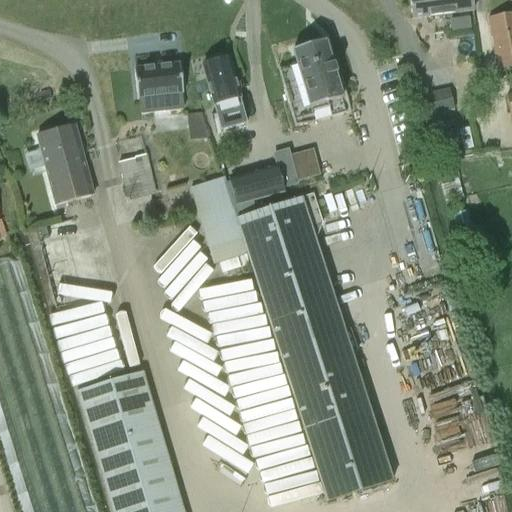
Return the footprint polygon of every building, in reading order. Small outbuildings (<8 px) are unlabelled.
[(409,0),(412,19),(473,13),(471,0),(409,0)] [(497,73),(511,70),(511,13),(487,18),(497,73)] [(472,31),(449,33),(449,41),(473,38),(472,31)] [(279,69),(277,69),(294,128),(351,112),(336,59),(330,61),(325,41),(292,51),(296,65),(279,70),(279,69)] [(205,62),(204,63),(204,64),(205,64),(205,65),(202,66),(216,115),(210,117),(215,135),(222,133),(221,131),(246,124),(228,58),(225,59),(225,58),(225,57),(223,57),(218,57),(216,57),(214,58),(212,59),(210,59),(205,62)] [(179,64),(133,69),(137,99),(139,99),(141,115),(182,110),(181,94),(183,94),(179,64)] [(448,87),(408,98),(424,158),(448,152),(448,154),(475,149),(467,120),(442,127),(438,115),(454,111),(448,87)] [(55,205),(92,196),(74,126),(36,136),(55,205)] [(434,164),(440,184),(459,178),(453,158),(434,164)] [(123,187),(140,183),(135,159),(117,164),(123,187)] [(276,167),(230,181),(237,206),(283,193),(276,167)] [(220,179),(190,188),(191,188),(214,265),(244,256),(220,179)] [(312,196),(237,220),(272,334),(338,314),(310,228),(321,224),(312,196)] [(466,211),(451,215),(458,242),(473,238),(466,211)] [(338,314),(272,334),(309,450),(326,501),(391,480),(375,429),(338,314)] [(178,511),(138,374),(77,392),(111,511),(178,511)]
